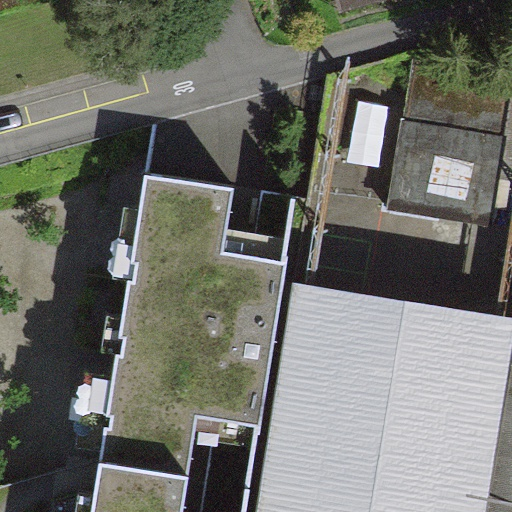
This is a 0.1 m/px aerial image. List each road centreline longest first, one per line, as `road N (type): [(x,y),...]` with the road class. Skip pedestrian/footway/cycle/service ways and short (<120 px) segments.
road 1 (residential): [(246,77),(511,2)]
road 2 (residential): [(0,140),(246,77)]
